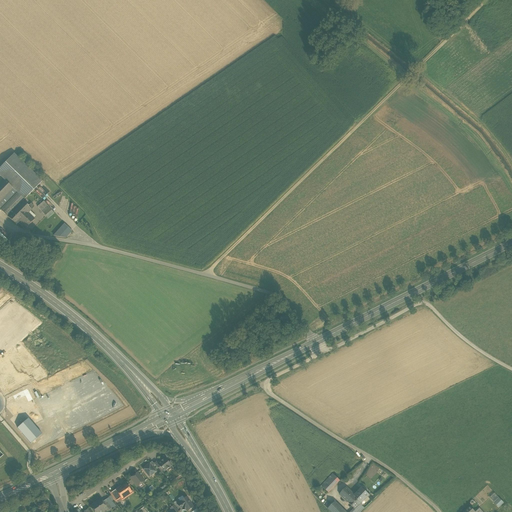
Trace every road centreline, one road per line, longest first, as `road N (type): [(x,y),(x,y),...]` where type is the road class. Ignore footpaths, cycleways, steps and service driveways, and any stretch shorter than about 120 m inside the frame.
road 1 (track): [(206,275),(486,0)]
road 2 (unclassified): [(0,218),(29,236),(275,295),(316,341)]
road 3 (unclassified): [(323,352),(424,301),(511,369)]
road 4 (unclassified): [(438,511),(261,383)]
road 5 (secondary): [(511,243),(316,341)]
road 6 (secondary): [(0,266),(128,368)]
